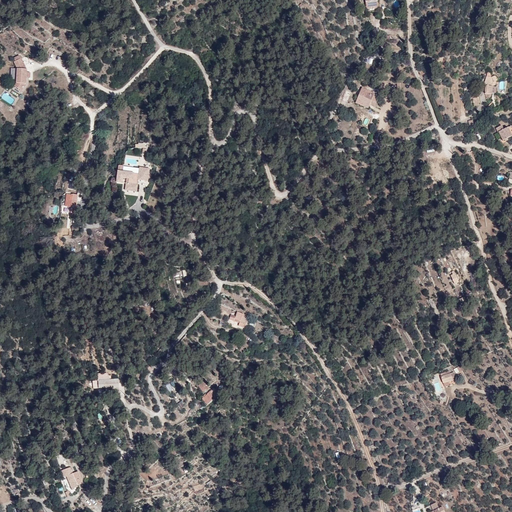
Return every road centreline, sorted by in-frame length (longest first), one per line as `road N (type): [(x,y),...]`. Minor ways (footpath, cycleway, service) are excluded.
road 1 (unclassified): [(437,125),(392,144),(322,149),(284,195),(271,184),(251,111),(241,110),(215,147)]
road 2 (unclassified): [(217,282),(213,299),(151,374),(162,412),(129,408),(133,444),(108,469),(103,511)]
road 3 (unclassified): [(217,282),(252,286),(299,328),(349,407),(382,511)]
road 4 (unclassified): [(53,63),(92,118),(86,223),(143,213),(175,237),(194,238)]
road 5 (unclassified): [(448,141),(511,344)]
road 6 (unclassified): [(215,147),(198,60),(164,46),(133,0)]
road 7 (unclassified): [(437,125),(411,57),(408,0)]
